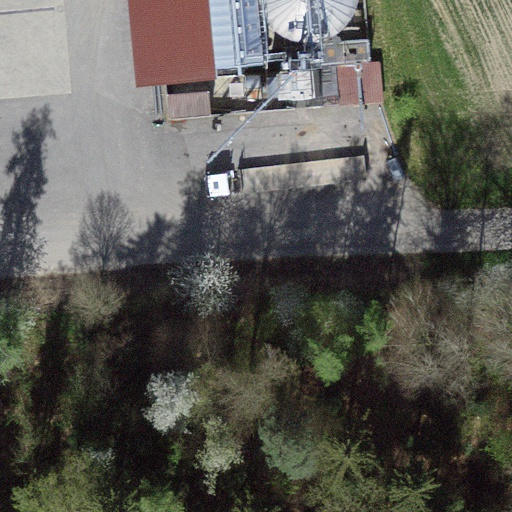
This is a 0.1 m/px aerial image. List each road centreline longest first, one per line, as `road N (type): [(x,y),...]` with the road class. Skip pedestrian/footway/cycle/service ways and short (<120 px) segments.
road 1 (unclassified): [(0,267),(262,242),(511,232)]
road 2 (unknown): [(116,256),(115,0)]
